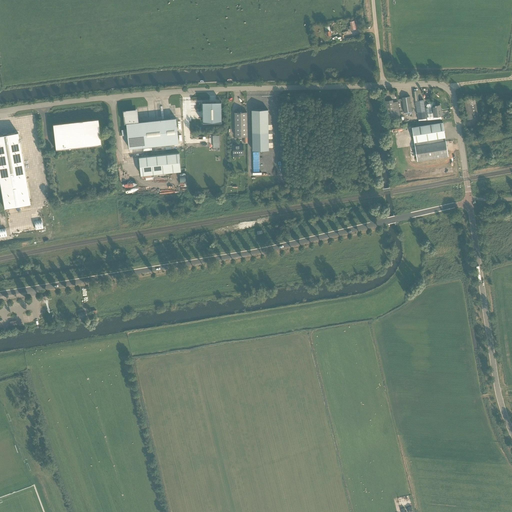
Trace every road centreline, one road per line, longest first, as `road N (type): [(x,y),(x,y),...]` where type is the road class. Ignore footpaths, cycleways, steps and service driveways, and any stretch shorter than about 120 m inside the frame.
road 1 (tertiary): [(0,294),(258,251),(469,202)]
road 2 (unclassified): [(0,111),(177,91),(382,85)]
road 3 (tertiary): [(511,433),(495,379),(469,202)]
road 4 (unclassified): [(469,202),(450,91),(382,85)]
